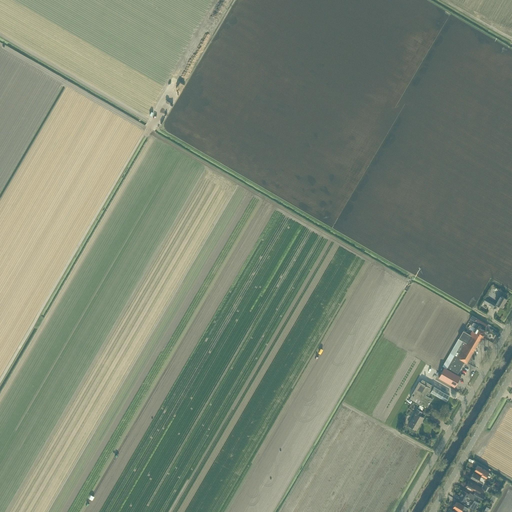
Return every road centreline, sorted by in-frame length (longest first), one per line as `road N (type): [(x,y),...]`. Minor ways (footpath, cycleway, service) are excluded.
road 1 (track): [(508,330),(151,122)]
road 2 (track): [(151,122),(0,380)]
road 3 (tertiary): [(403,511),(511,324)]
road 4 (track): [(151,122),(0,33)]
road 5 (unclassified): [(432,511),(511,374)]
